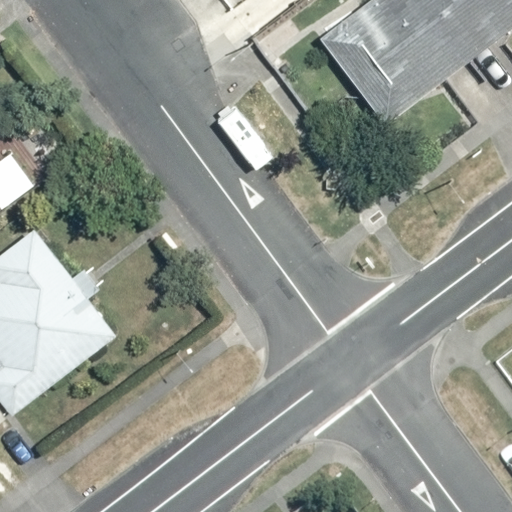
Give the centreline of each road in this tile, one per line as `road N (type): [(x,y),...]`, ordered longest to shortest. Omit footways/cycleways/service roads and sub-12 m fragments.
road 1 (residential): [(84,0),(346,364)]
road 2 (residential): [(152,511),(346,364)]
road 3 (residential): [(346,364),(511,239)]
road 4 (residential): [(346,364),(455,511)]
